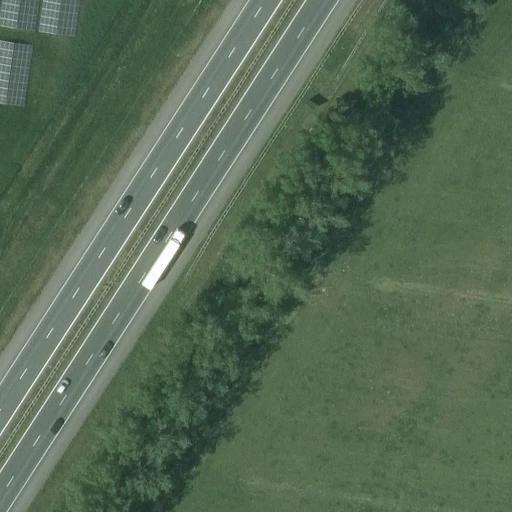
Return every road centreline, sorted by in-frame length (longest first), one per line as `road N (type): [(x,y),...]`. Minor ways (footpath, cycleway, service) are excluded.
road 1 (motorway): [(0,499),(322,0)]
road 2 (motorway): [(265,0),(0,409)]
